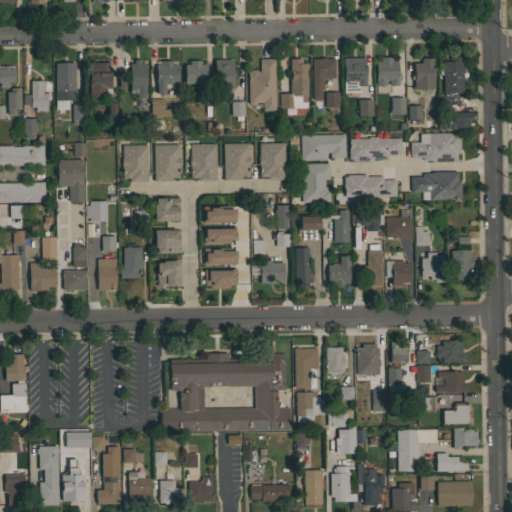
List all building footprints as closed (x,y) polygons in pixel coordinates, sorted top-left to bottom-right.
[(459,61),(460,61),(461,92),(442,93),(442,74),(438,75),(438,68),(441,68),(441,61),(454,60),(454,54),(459,54),(459,61)] [(334,77),(311,77),(310,59),(319,59),(318,57),(326,56),(326,58),(333,58),(334,77)] [(397,85),(388,85),(388,80),(384,80),(384,85),(375,85),(374,61),(380,61),(379,57),(391,56),(391,61),(396,61),(397,85)] [(364,57),(365,85),(358,85),(358,92),(342,92),(342,57),(364,57)] [(250,70),(255,70),(256,71),(258,71),(258,59),(273,58),(274,110),(261,111),(261,102),(256,102),(253,105),(249,105),(247,101),(247,71),(248,71),(250,70)] [(301,58),(301,63),(307,63),(307,73),(305,73),(305,77),(306,77),(306,96),(305,96),(305,108),(278,108),(278,93),(288,93),(289,58),(301,58)] [(433,88),(413,89),(413,81),(410,81),(410,77),(412,77),(412,63),(420,63),(420,58),(432,58),(433,88)] [(144,97),(135,97),(135,93),(128,93),(128,63),(133,63),(133,59),(139,59),(139,63),(144,63),(144,97)] [(231,59),(231,89),(230,89),(230,96),(220,96),(219,86),(213,86),(213,59),(231,59)] [(164,93),(155,93),(155,84),(154,84),(154,64),(160,64),(160,60),(171,60),(171,64),(176,64),(177,85),(171,86),(171,87),(168,87),(163,87),(164,93)] [(205,83),(183,83),(183,64),(188,64),(188,60),(199,60),(199,64),(205,64),(205,83)] [(73,100),(54,100),(54,62),(74,63),(73,100)] [(110,93),(105,93),(105,96),(88,96),(87,67),(90,67),(90,62),(108,62),(108,66),(109,66),(110,93)] [(0,65),(8,65),(8,69),(13,68),(13,82),(8,82),(8,87),(0,87),(0,65)] [(50,80),(50,91),(43,91),(43,90),(41,90),(41,93),(45,93),(45,94),(48,94),(48,98),(46,98),(46,110),(34,110),(34,107),(29,107),(29,80),(50,80)] [(19,107),(14,107),(15,114),(6,114),(6,91),(9,91),(9,87),(19,87),(19,107)] [(337,91),(337,106),(323,106),(323,91),(337,91)] [(291,116),(291,108),(286,108),(286,95),(275,95),(275,109),(282,110),(282,116),(291,116)] [(448,96),(448,110),(437,110),(437,96),(448,96)] [(403,97),(403,113),(388,114),(388,109),(389,109),(389,97),(403,97)] [(162,99),(162,109),(174,109),(174,115),(150,116),(149,99),(162,99)] [(371,99),(371,115),(357,115),(357,99),(371,99)] [(243,101),(243,116),(229,116),(229,101),(243,101)] [(115,128),(107,129),(107,118),(106,118),(106,113),(107,113),(107,102),(115,102),(115,128)] [(81,124),(71,124),(71,104),(81,104),(81,124)] [(110,104),(92,104),(92,121),(109,122),(110,104)] [(419,105),(419,119),(406,119),(406,105),(419,105)] [(469,112),(469,122),(466,122),(466,129),(446,129),(446,123),(445,123),(445,130),(437,130),(437,122),(443,121),(443,112),(469,112)] [(35,118),(35,132),(21,132),(21,118),(35,118)] [(453,133),(453,134),(458,134),(459,153),(455,153),(455,161),(430,161),(430,160),(421,160),(421,157),(408,157),(408,142),(421,142),(421,134),(453,133)] [(343,134),(343,157),(328,157),(328,152),(324,152),(324,159),(299,159),(299,135),(343,134)] [(367,139),(367,137),(376,137),(376,138),(399,138),(399,154),(386,154),(386,158),(370,158),(370,160),(351,160),(351,158),(348,158),(348,139),(367,139)] [(84,142),(84,156),(72,156),(72,142),(84,142)] [(283,142),(283,179),(265,179),(265,176),(258,176),(258,143),(283,142)] [(214,180),(196,180),(196,177),(189,177),(188,144),(214,143),(214,180)] [(247,143),(248,176),(240,176),(240,180),(222,180),(222,143),(247,143)] [(177,144),(178,177),(170,177),(170,181),(152,181),(152,144),(177,144)] [(0,145),(11,145),(11,147),(21,147),(21,145),(42,145),(42,164),(0,164),(0,145)] [(146,181),(128,181),(128,178),(121,178),(120,145),(146,145),(146,181)] [(81,159),(82,201),(67,201),(67,185),(56,185),(56,160),(81,159)] [(327,163),(327,178),(322,178),(323,186),(324,186),(324,190),(326,190),(327,201),(300,202),(299,164),(327,163)] [(456,171),(456,179),(459,179),(459,198),(453,198),(453,199),(427,200),(427,191),(409,191),(409,176),(422,176),(422,173),(430,173),(430,171),(456,171)] [(365,174),(365,176),(381,176),(381,180),(394,180),(394,196),(342,196),(342,176),(345,176),(345,174),(365,174)] [(0,182),(42,182),(43,201),(0,201),(0,182)] [(178,197),(178,220),(152,221),(152,204),(154,204),(154,198),(178,197)] [(105,221),(87,221),(87,218),(84,218),(84,205),(87,205),(87,201),(105,200),(105,221)] [(286,228),(273,228),(274,204),(287,204),(286,228)] [(21,205),(21,217),(8,217),(8,205),(21,205)] [(359,209),(359,206),(375,206),(375,214),(381,214),(381,224),(376,224),(376,225),(376,230),(365,230),(365,225),(359,225),(359,223),(352,223),(352,209),(359,209)] [(346,241),(332,241),(331,219),(337,218),(337,210),(345,209),(346,241)] [(145,210),(146,225),(132,225),(132,210),(145,210)] [(398,217),(398,210),(409,210),(410,238),(398,238),(398,237),(383,237),(383,217),(398,217)] [(220,211),(220,219),(226,218),(226,246),(203,246),(202,223),(199,223),(199,211),(220,211)] [(317,216),(317,229),(298,229),(298,216),(317,216)] [(420,226),(420,231),(426,231),(427,245),(413,245),(413,226),(420,226)] [(22,230),(22,242),(11,242),(11,230),(22,230)] [(178,230),(179,252),(154,253),(154,247),(153,247),(152,230),(178,230)] [(275,233),(275,232),(280,231),(280,233),(287,233),(287,246),(274,246),(274,233),(275,233)] [(113,250),(100,250),(99,236),(113,235),(113,250)] [(54,259),(39,259),(39,237),(54,237),(54,259)] [(466,244),(455,245),(455,237),(466,237),(466,244)] [(262,253),(250,253),(250,239),(262,239),(262,253)] [(84,266),(70,266),(70,247),(71,247),(71,243),(78,243),(78,247),(84,247),(84,266)] [(139,277),(118,277),(118,269),(121,269),(121,247),(139,247),(139,277)] [(308,282),(306,282),(307,287),(295,287),(295,283),(293,283),(292,247),(307,247),(308,282)] [(380,286),(363,286),(363,265),(365,265),(365,250),(380,250),(380,286)] [(468,250),(468,257),(471,257),(471,267),(469,267),(469,274),(464,274),(464,279),(455,279),(455,276),(449,276),(449,250),(468,250)] [(228,252),(197,251),(197,266),(228,267),(228,252)] [(442,282),(432,282),(432,279),(428,279),(428,276),(419,276),(419,258),(425,258),(424,252),(434,252),(434,254),(442,254),(442,282)] [(16,290),(0,290),(0,254),(16,254),(16,290)] [(348,283),(342,283),(342,287),(332,287),(332,283),(326,283),(326,265),(338,265),(338,255),(348,255),(348,283)] [(114,290),(96,290),(95,258),(114,258),(114,290)] [(178,260),(178,286),(155,286),(155,279),(153,279),(153,273),(155,273),(155,262),(161,262),(161,260),(178,260)] [(282,282),(259,282),(259,260),(270,260),(270,262),(282,262),(282,282)] [(403,260),(403,263),(408,263),(408,282),(398,282),(398,285),(390,285),(390,276),(383,276),(383,261),(403,260)] [(53,286),(46,286),(46,290),(27,290),(27,262),(37,262),(37,268),(53,267),(53,286)] [(83,270),(84,289),(61,289),(60,270),(83,270)] [(199,289),(227,289),(227,272),(199,272),(199,289)] [(433,356),(433,345),(440,345),(440,341),(460,340),(460,354),(463,353),(464,361),(440,362),(439,356),(433,356)] [(399,342),(399,345),(405,345),(405,362),(388,362),(388,342),(399,342)] [(373,344),(373,347),(376,347),(376,359),(378,359),(378,364),(376,364),(376,374),(354,374),(354,348),(360,348),(360,344),(373,344)] [(204,358),(204,353),(225,352),(226,358),(255,358),(255,345),(271,345),(271,353),(282,353),(283,389),(275,389),(275,407),(288,407),(288,429),(160,432),(160,408),(177,408),(177,390),(168,390),(167,359),(204,358)] [(315,347),(315,368),(313,368),(314,387),(293,388),(291,348),(315,347)] [(339,347),(339,352),(342,352),(342,368),(340,368),(340,373),(335,373),(335,376),(327,376),(327,373),(324,373),(324,347),(339,347)] [(426,350),(427,363),(414,363),(414,350),(426,350)] [(22,353),(22,370),(21,370),(21,372),(22,372),(22,379),(21,379),(21,383),(23,383),(24,411),(0,411),(0,395),(10,395),(9,383),(15,383),(15,379),(3,380),(3,366),(7,366),(7,354),(22,353)] [(427,365),(427,381),(414,382),(414,365),(427,365)] [(384,378),(384,369),(397,368),(397,377),(384,378)] [(461,371),(461,383),(464,383),(464,391),(438,392),(438,386),(439,386),(439,384),(442,384),(442,378),(438,378),(438,371),(461,371)] [(351,386),(351,399),(338,399),(338,386),(351,386)] [(382,412),(376,412),(376,411),(370,411),(370,390),(382,390),(382,412)] [(314,391),(314,398),(322,398),(322,427),(312,428),(312,422),(295,423),(295,416),(294,416),(294,392),(314,391)] [(432,410),(422,410),(422,396),(432,396),(432,410)] [(466,412),(469,412),(469,416),(466,416),(466,424),(441,423),(441,410),(453,410),(453,403),(458,403),(458,404),(466,405),(466,412)] [(340,412),(340,413),(345,413),(345,425),(340,425),(340,426),(324,426),(324,413),(340,412)] [(354,453),(339,453),(339,452),(334,453),(334,438),(335,438),(335,429),(345,429),(345,426),(348,426),(348,424),(353,424),(354,453)] [(460,427),(460,431),(462,431),(462,429),(470,429),(470,431),(474,431),(475,445),(461,445),(461,448),(451,448),(450,427),(460,427)] [(433,429),(434,442),(416,442),(416,470),(395,471),(394,429),(433,429)] [(307,430),(307,439),(309,439),(309,444),(293,444),(293,430),(307,430)] [(15,447),(18,447),(18,451),(0,451),(0,431),(15,431),(15,447)] [(88,432),(88,447),(87,447),(87,451),(64,451),(64,432),(88,432)] [(239,435),(239,444),(225,444),(225,435),(239,435)] [(101,436),(102,449),(90,449),(90,436),(101,436)] [(56,504),(37,505),(37,482),(42,482),(41,469),(37,469),(36,446),(56,445),(56,504)] [(118,476),(100,476),(100,453),(105,453),(105,446),(117,446),(118,476)] [(133,448),(133,452),(141,452),(141,461),(133,461),(133,462),(121,463),(120,449),(133,448)] [(164,451),(164,464),(152,464),(152,451),(164,451)] [(445,453),(445,456),(455,456),(455,461),(466,464),(466,470),(450,470),(450,471),(444,471),(434,471),(434,453),(445,453)] [(195,454),(195,467),(182,467),(182,454),(195,454)] [(66,474),(66,459),(74,459),(75,474),(81,474),(81,477),(88,477),(88,491),(82,492),(82,500),(73,501),(73,503),(68,503),(68,500),(59,500),(59,474),(66,474)] [(333,473),(333,471),(331,471),(331,468),(333,468),(333,466),(344,465),(344,467),(348,467),(348,474),(346,474),(347,494),(354,493),(354,501),(332,501),(332,496),(328,496),(328,473),(333,473)] [(362,505),(361,483),(354,483),(354,475),(360,475),(360,469),(372,468),(372,474),(382,474),(382,483),(378,483),(378,491),(376,492),(376,502),(374,505),(362,505)] [(319,469),(320,480),(323,480),(323,489),(319,489),(320,507),(303,507),(303,504),(302,504),(302,470),(319,469)] [(142,471),(142,478),(147,478),(148,494),(147,494),(147,504),(137,504),(137,497),(126,497),(126,471),(142,471)] [(22,474),(23,491),(26,490),(26,505),(5,506),(5,485),(2,485),(2,475),(22,474)] [(431,475),(431,489),(418,489),(417,475),(431,475)] [(210,501),(201,501),(201,502),(186,502),(186,482),(199,482),(199,477),(210,477),(210,501)] [(172,480),(172,487),(179,487),(179,496),(172,496),(172,502),(157,502),(157,480),(172,480)] [(117,503),(95,503),(95,490),(101,490),(101,481),(117,481),(117,503)] [(469,481),(469,505),(435,505),(435,481),(469,481)] [(396,482),(411,482),(412,498),(416,498),(416,510),(389,510),(389,488),(396,488),(396,482)] [(287,484),(288,495),(281,495),(281,501),(260,501),(260,498),(248,498),(248,485),(287,484)]
